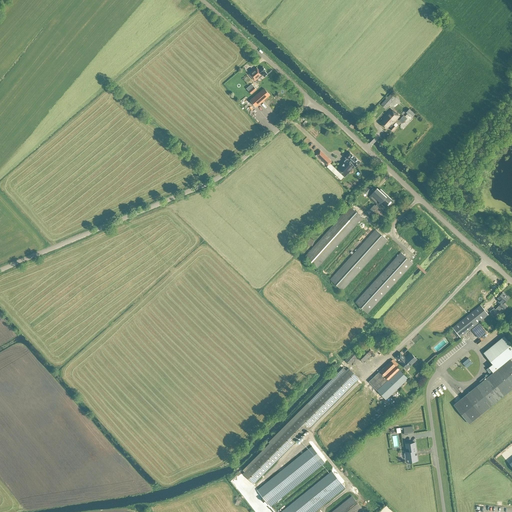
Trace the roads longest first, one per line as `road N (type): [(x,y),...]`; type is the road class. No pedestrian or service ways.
road 1 (unclassified): [(0,268),(208,183),(310,102)]
road 2 (unclassified): [(511,281),(310,102)]
road 3 (unclassified): [(310,102),(202,0)]
